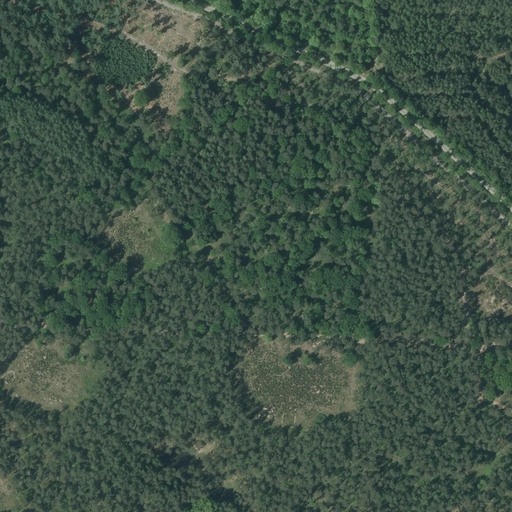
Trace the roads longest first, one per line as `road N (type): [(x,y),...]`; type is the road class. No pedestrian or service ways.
road 1 (track): [(511,348),(0,326)]
road 2 (tertiary): [(511,209),(371,85),(178,0)]
